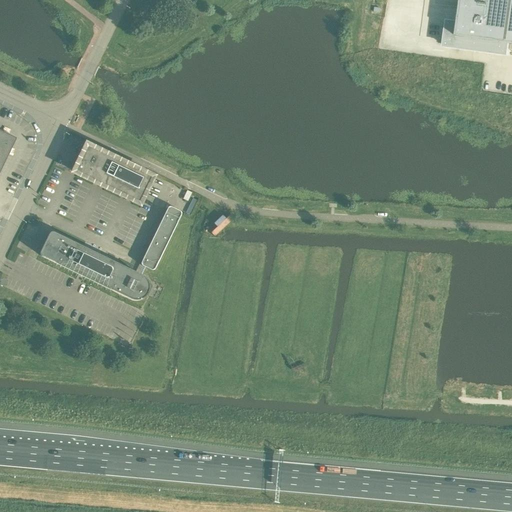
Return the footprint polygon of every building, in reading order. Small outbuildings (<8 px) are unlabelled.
[(511,0),(460,0),(457,24),(447,22),(444,46),(505,54),(507,43),(511,44),(511,0)] [(3,132),(0,130),(0,171),(10,151),(8,151),(8,150),(9,148),(9,147),(9,146),(9,145),(9,143),(9,142),(8,141),(8,140),(7,139),(7,138),(6,137),(4,136),(3,135),(2,134),(3,132)] [(139,204),(152,177),(86,145),(73,172),(139,204)] [(187,201),(191,193),(187,191),(183,199),(187,201)] [(142,266),(138,274),(141,276),(145,268),(151,270),(151,271),(152,271),(153,271),(153,270),(154,270),(154,269),(181,215),(181,214),(181,213),(180,212),(170,207),(169,207),(168,207),(168,208),(167,208),(141,263),(140,263),(140,264),(141,265),(141,266),(142,266)] [(134,301),(136,301),(138,301),(140,300),(141,300),(143,299),(144,298),(145,297),(146,295),(147,295),(148,293),(148,292),(149,290),(149,288),(149,286),(148,285),(148,283),(148,282),(147,281),(146,279),(145,278),(144,277),(143,277),(142,276),(141,276),(138,274),(53,233),(52,233),(51,233),(50,233),(49,234),(48,235),(40,252),(40,253),(40,254),(40,255),(40,256),(41,256),(41,257),(42,257),(130,300),(131,300),(133,301),(134,301)] [(199,279),(179,322),(376,337),(393,300),(342,278),(341,290),(199,279)]
